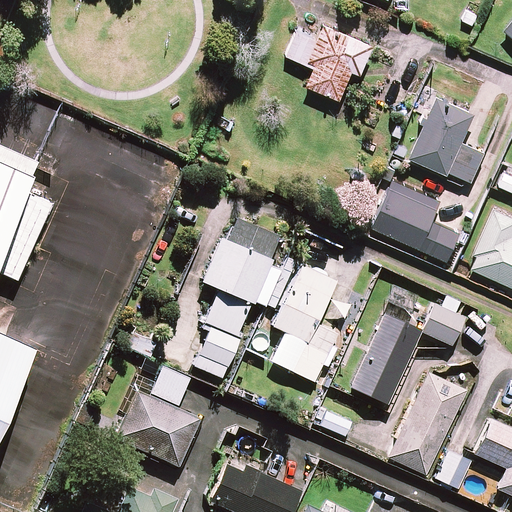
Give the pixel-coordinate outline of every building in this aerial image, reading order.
[(132,85),(130,88),(159,102),(202,9),(181,0),(143,0),(122,48),(130,52),(118,78),(132,85)] [(511,0),(495,0),(492,6),(505,12),(511,0)] [(324,26),(318,40),(296,31),(286,56),(314,67),(307,86),(339,99),(351,71),(360,74),(372,45),(324,26)] [(132,85),(118,78),(87,64),(93,50),(68,39),(59,58),(75,65),(63,91),(117,116),(130,88),(132,85)] [(406,90),(387,84),(380,103),(399,110),(406,90)] [(436,96),(408,156),(448,174),(469,184),(483,152),(460,141),(473,113),(436,96)] [(0,421),(32,351),(0,336),(0,274),(30,288),(43,260),(28,253),(50,203),(23,191),(35,164),(0,148),(0,421)] [(511,174),(504,171),(498,186),(511,191),(511,174)] [(439,199),(391,179),(368,234),(445,266),(459,232),(431,221),(439,199)] [(511,237),(510,236),(511,231),(511,215),(495,208),(469,267),(511,286),(511,237)] [(240,334),(237,333),(248,305),(253,307),(261,288),(270,291),(278,271),(266,266),(278,237),(233,219),(224,241),(220,239),(201,283),(217,290),(203,324),(209,327),(192,367),(221,378),(240,334)] [(337,347),(331,345),(348,308),(326,298),(334,280),(300,264),(271,327),(303,342),(290,372),(313,382),(321,364),(328,367),(337,347)] [(416,298),(392,288),(386,302),(409,313),(416,298)] [(462,318),(432,304),(419,332),(449,346),(462,318)] [(421,327),(384,311),(349,388),(385,405),(421,327)] [(154,342),(136,336),(130,352),(148,358),(154,342)] [(463,391),(426,374),(386,458),(424,475),(463,391)] [(198,418),(136,391),(114,439),(177,467),(198,418)] [(349,423),(318,409),(312,423),(343,437),(349,423)] [(511,429),(488,419),(472,454),(504,469),(495,489),(511,496),(511,429)] [(469,463),(445,451),(432,478),(456,490),(469,463)] [(222,469),(207,504),(225,511),(292,511),(301,493),(240,466),(236,475),(222,469)] [(147,496),(97,474),(80,511),(169,511),(174,501),(150,490),(147,496)]
